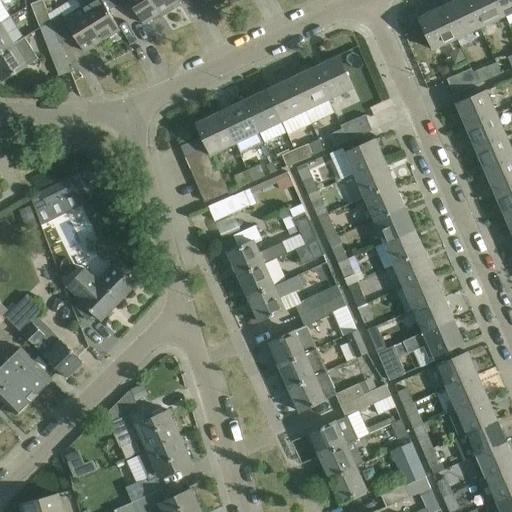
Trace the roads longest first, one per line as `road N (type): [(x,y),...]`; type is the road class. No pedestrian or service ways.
road 1 (residential): [(511,334),(368,0)]
road 2 (residential): [(130,112),(365,0)]
road 3 (residential): [(0,488),(184,315)]
road 4 (residential): [(184,315),(130,112)]
road 5 (residential): [(243,511),(184,315)]
road 6 (residential): [(130,112),(0,112)]
